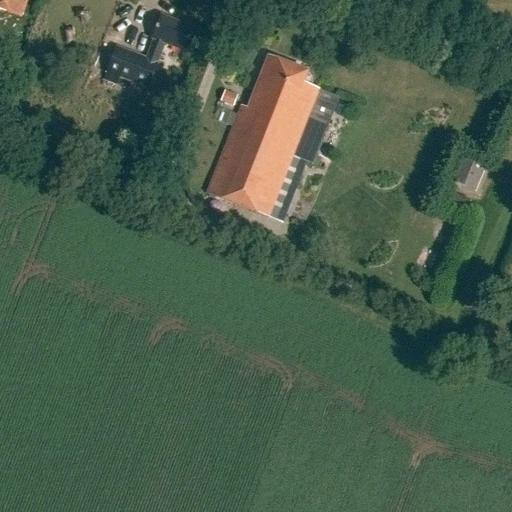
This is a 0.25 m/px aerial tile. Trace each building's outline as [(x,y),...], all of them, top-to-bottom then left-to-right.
[(0,0),(0,10),(21,19),(28,0),(0,0)] [(154,41),(146,61),(157,65),(165,46),(185,53),(194,30),(161,17),(152,41),(154,41)] [(133,84),(142,59),(116,49),(107,74),(133,84)] [(318,90),(303,85),(307,74),(268,58),(248,110),(242,107),(207,196),(282,225),(306,163),(312,166),(338,99),(318,91),(318,90)] [(486,166),(459,155),(448,181),(475,192),(486,166)] [(454,195),(450,205),(467,212),(471,202),(454,195)]
